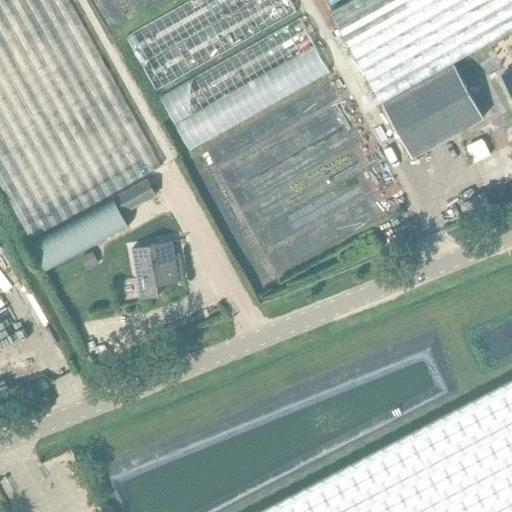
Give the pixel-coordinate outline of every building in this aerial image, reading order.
[(0,0),(0,180),(32,238),(162,166),(69,0),(0,0)] [(294,0),(186,0),(126,29),(153,85),(301,15),(294,0)] [(383,103),(454,64),(511,31),(511,0),(354,0),(332,12),(383,103)] [(159,93),(189,148),(334,71),(304,16),(159,93)] [(454,64),(383,103),(412,157),(484,117),(454,64)] [(511,67),(501,74),(511,93),(511,67)] [(476,160),(493,153),(486,138),(469,145),(476,160)] [(148,178),(117,196),(126,211),(157,194),(148,178)] [(179,281),(175,261),(171,240),(133,247),(141,298),(160,295),(158,285),(179,281)] [(92,251),(81,257),(88,269),(99,264),(92,251)] [(511,511),(511,379),(257,511),(511,511)]
